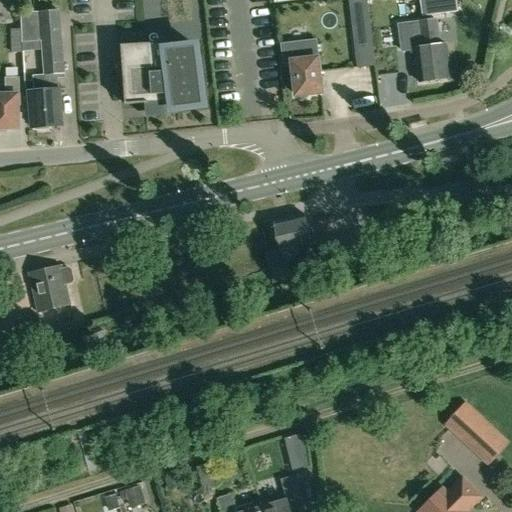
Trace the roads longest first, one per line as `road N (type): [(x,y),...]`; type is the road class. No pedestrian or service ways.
road 1 (track): [(511,356),(2,511)]
road 2 (unclassified): [(288,178),(279,150),(259,136),(0,158)]
road 3 (secondary): [(0,247),(288,178)]
road 4 (secondary): [(288,178),(511,121)]
